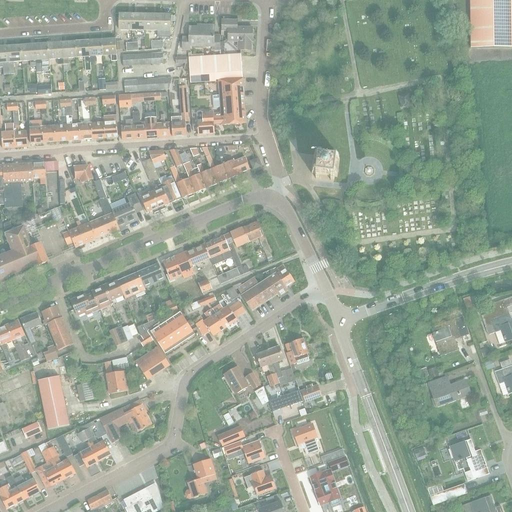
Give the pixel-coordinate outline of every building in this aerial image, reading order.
[(511,47),(511,0),(470,0),(471,48),(511,47)] [(132,31),(132,15),(119,15),(119,31),(132,31)] [(145,15),(132,15),(132,31),(144,31),(145,15)] [(157,15),(145,15),(144,31),(157,31),(157,15)] [(157,15),(157,31),(170,32),(170,15),(157,15)] [(252,42),(252,28),(237,28),(237,21),(222,21),(221,31),(228,31),(228,42),(240,42),(240,50),(251,51),(251,42),(252,42)] [(219,51),(219,36),(213,36),(213,27),(201,27),(201,28),(190,28),(190,38),(183,38),(183,50),(189,50),(189,46),(213,47),(212,51),(219,51)] [(102,40),(104,56),(111,56),(111,62),(117,61),(115,39),(102,40)] [(102,40),(89,41),(91,63),(96,63),(96,57),(104,56),(102,40)] [(89,41),(76,42),(77,58),(85,57),(86,71),(91,71),(91,63),(89,41)] [(68,58),(77,58),(76,42),(61,43),(63,65),(69,65),(68,58)] [(48,44),(49,60),(57,59),(58,66),(63,65),(61,43),(48,44)] [(34,45),(36,67),(36,73),(42,73),(41,60),(49,60),(48,44),(34,45)] [(36,67),(34,45),(21,46),(22,62),(30,61),(30,67),(36,67)] [(21,46),(7,47),(9,75),(14,75),(14,62),(22,62),(21,46)] [(3,76),(9,75),(7,47),(0,47),(0,63),(3,63),(3,76)] [(241,55),(189,58),(190,84),(215,82),(215,81),(219,80),(221,113),(213,114),(213,112),(201,113),(200,112),(198,112),(196,114),(197,121),(198,136),(214,134),(214,125),(222,124),(222,125),(245,124),(241,55)] [(169,90),(172,78),(159,79),(160,91),(169,90)] [(185,122),(189,122),(186,86),(179,87),(181,117),(171,118),(172,137),(186,136),(185,122)] [(167,93),(155,94),(155,102),(160,101),(160,98),(167,98),(167,93)] [(399,97),(401,108),(410,107),(408,95),(399,97)] [(132,108),(131,103),(131,96),(119,96),(119,109),(132,108)] [(103,105),(115,105),(114,97),(102,98),(103,105)] [(40,110),(40,102),(35,103),(35,110),(34,110),(35,128),(32,128),(32,124),(29,124),(30,145),(43,144),(42,128),(40,110)] [(132,120),(134,140),(146,139),(145,122),(140,123),(139,113),(132,113),(132,120)] [(104,123),(105,139),(117,139),(116,117),(116,115),(103,116),(104,123)] [(157,125),(157,138),(170,138),(169,124),(164,124),(164,115),(161,115),(161,124),(157,125)] [(146,139),(157,138),(157,125),(156,118),(145,119),(145,122),(146,139)] [(80,141),(79,125),(70,126),(69,124),(72,123),(72,119),(66,119),(67,126),(68,142),(80,141)] [(134,140),(132,120),(125,121),(126,127),(121,127),(122,141),(134,140)] [(91,124),(92,140),(105,139),(104,123),(91,124)] [(92,140),(91,124),(79,125),(80,141),(92,140)] [(14,133),(13,125),(5,125),(5,133),(1,134),(2,150),(15,149),(14,133)] [(68,142),(67,126),(54,127),(55,143),(68,142)] [(42,128),(43,144),(55,143),(54,127),(42,128)] [(26,132),(14,133),(15,149),(28,148),(26,132)] [(215,147),(222,165),(228,180),(239,175),(239,173),(249,169),(246,160),(235,164),(233,160),(226,163),(223,155),(226,154),(223,147),(215,147)] [(202,148),(211,169),(217,184),(228,180),(222,165),(215,168),(212,163),(213,162),(207,148),(202,148)] [(190,149),(193,158),(199,155),(197,149),(190,149)] [(177,150),(170,150),(177,167),(183,164),(177,150)] [(166,159),(163,151),(148,152),(154,165),(166,159)] [(339,162),(339,158),(337,158),(337,154),(333,154),(333,157),(322,156),(322,152),(318,151),(318,156),(313,155),(312,159),(317,160),(316,171),(311,170),(311,174),(315,175),(315,179),(319,179),(319,175),(327,176),(328,177),(330,177),(330,180),(333,181),(334,177),(337,177),(337,173),(335,173),(336,161),(339,162)] [(150,183),(159,179),(151,159),(142,163),(150,183)] [(253,169),(260,166),(257,159),(250,162),(253,169)] [(57,162),(30,164),(31,179),(40,179),(40,184),(45,183),(44,171),(58,170),(57,162)] [(189,162),(183,165),(184,166),(189,178),(195,193),(206,189),(200,174),(193,177),(191,172),(193,171),(189,162)] [(1,166),(4,205),(21,204),(20,182),(32,182),(31,179),(30,164),(1,166)] [(217,184),(211,169),(204,172),(201,165),(197,167),(200,174),(206,189),(217,184)] [(87,166),(73,167),(74,179),(79,179),(80,183),(92,179),(87,166)] [(174,166),(170,168),(173,176),(183,199),(188,197),(188,198),(194,196),(193,194),(195,193),(189,178),(180,182),(174,166)] [(114,184),(127,179),(124,173),(112,178),(114,184)] [(170,204),(181,199),(173,179),(161,184),(163,188),(170,204)] [(163,188),(140,197),(147,213),(152,211),(154,214),(165,209),(164,206),(170,204),(163,188)] [(112,212),(112,214),(118,228),(125,225),(125,224),(137,219),(135,214),(142,211),(135,195),(128,198),(130,204),(112,212)] [(105,213),(111,211),(106,198),(100,200),(105,213)] [(74,211),(83,207),(80,201),(72,204),(74,211)] [(118,228),(112,214),(90,223),(97,240),(119,230),(118,228)] [(97,240),(90,223),(82,226),(80,221),(76,222),(78,228),(85,244),(97,240)] [(241,228),(248,243),(259,239),(263,249),(268,247),(257,222),(241,228)] [(33,267),(47,262),(39,242),(34,244),(34,243),(30,242),(29,242),(22,226),(3,234),(11,251),(0,255),(0,280),(7,278),(7,276),(32,265),(33,267)] [(85,244),(78,228),(68,232),(73,243),(75,248),(85,244)] [(248,243),(241,228),(223,236),(230,252),(240,276),(250,272),(247,267),(242,269),(232,244),(234,243),(236,248),(244,245),(247,250),(250,248),(248,243)] [(67,245),(73,243),(68,232),(62,234),(67,245)] [(214,240),(220,256),(230,252),(223,236),(214,240)] [(204,244),(210,259),(211,263),(215,261),(214,258),(220,256),(214,240),(204,244)] [(210,259),(204,244),(185,252),(191,267),(210,259)] [(194,275),(191,267),(185,253),(162,262),(168,275),(166,276),(169,283),(175,281),(174,279),(182,275),(184,279),(194,275)] [(137,271),(138,272),(144,288),(165,279),(158,264),(147,268),(146,268),(137,271)] [(285,288),(295,282),(286,269),(285,269),(283,265),(276,269),(279,273),(276,275),(275,274),(259,285),(254,278),(237,289),(252,311),(277,295),(279,297),(287,292),(285,288)] [(144,288),(138,272),(118,281),(126,298),(145,290),(144,288)] [(208,280),(198,284),(202,294),(212,290),(208,280)] [(126,298),(118,281),(105,286),(113,305),(117,303),(115,299),(124,295),(125,298),(126,298)] [(93,291),(100,310),(101,310),(99,306),(107,302),(108,306),(113,305),(105,286),(93,291)] [(233,288),(227,292),(232,301),(239,297),(233,288)] [(100,310),(93,291),(92,291),(93,293),(86,296),(85,295),(79,297),(78,296),(72,298),(73,300),(71,300),(77,316),(85,312),(87,316),(100,310)] [(213,295),(205,299),(208,305),(216,301),(213,295)] [(505,343),(511,340),(511,319),(511,320),(506,308),(511,305),(511,297),(491,305),(494,312),(481,316),(485,327),(492,325),(499,345),(505,343)] [(208,305),(205,299),(197,303),(200,308),(208,305)] [(238,301),(228,307),(235,318),(246,311),(238,301)] [(175,304),(166,309),(168,314),(178,310),(175,304)] [(41,312),(45,320),(43,321),(45,325),(47,324),(58,351),(73,344),(57,306),(41,312)] [(215,314),(225,329),(237,321),(235,318),(228,307),(228,306),(223,310),(222,308),(218,310),(219,312),(215,314)] [(225,329),(215,314),(212,309),(204,314),(208,319),(203,322),(213,337),(225,329)] [(30,330),(42,325),(37,313),(21,320),(31,344),(35,342),(30,330)] [(165,354),(195,334),(182,315),(152,335),(165,354)] [(462,317),(454,320),(442,324),(444,330),(432,334),(440,357),(458,350),(455,340),(469,335),(462,317)] [(154,320),(143,325),(147,331),(149,330),(150,332),(158,327),(160,325),(156,319),(154,320)] [(6,325),(13,341),(22,361),(29,358),(22,342),(18,344),(17,339),(24,336),(18,321),(6,325)] [(6,325),(0,328),(0,341),(2,345),(7,359),(10,366),(14,365),(11,358),(5,344),(13,341),(6,325)] [(122,328),(128,341),(133,339),(128,326),(122,328)] [(109,332),(116,347),(122,345),(116,329),(109,332)] [(139,341),(143,348),(153,341),(147,331),(140,336),(142,339),(139,341)] [(299,372),(297,366),(309,361),(307,355),(308,355),(303,339),(285,345),(288,353),(285,354),(291,369),(293,374),(299,372)] [(47,362),(58,358),(53,346),(48,348),(50,352),(44,354),(47,362)] [(147,380),(170,366),(158,347),(135,362),(147,380)] [(280,387),(295,381),(293,374),(291,369),(281,372),(277,362),(283,360),(279,347),(268,351),(279,383),(280,387)] [(267,366),(271,376),(267,377),(270,386),(279,383),(268,351),(256,355),(261,368),(267,366)] [(112,361),(113,366),(128,363),(127,358),(112,361)] [(509,394),(511,393),(511,365),(494,372),(499,385),(504,383),(509,394)] [(253,389),(260,385),(253,373),(246,377),(246,378),(244,379),(237,367),(224,375),(235,394),(249,386),(248,386),(250,385),(253,389)] [(106,374),(110,394),(127,391),(123,372),(112,373),(106,374)] [(38,381),(48,430),(69,426),(59,376),(38,381)] [(466,381),(450,386),(446,377),(428,383),(437,407),(471,395),(466,381)] [(93,400),(90,384),(76,387),(80,403),(93,400)] [(301,392),(305,403),(322,397),(318,385),(313,387),(312,385),(306,387),(307,389),(301,392)] [(287,407),(303,401),(299,391),(284,397),(287,407)] [(272,412),(287,407),(284,397),(268,402),(272,412)] [(100,422),(106,433),(112,444),(123,438),(118,427),(128,422),(129,424),(133,422),(138,432),(152,425),(146,413),(147,413),(139,399),(99,419),(100,422)] [(0,422),(9,419),(3,404),(0,404),(0,422)] [(98,438),(106,433),(100,422),(95,424),(99,431),(95,433),(98,438)] [(37,423),(23,430),(27,439),(42,433),(37,423)] [(312,425),(293,432),(298,445),(302,443),(306,456),(319,451),(315,439),(317,438),(312,425)] [(88,440),(89,443),(99,461),(111,455),(104,441),(97,445),(89,428),(83,431),(88,440)] [(240,428),(218,437),(222,446),(244,437),(240,428)] [(82,444),(88,440),(83,431),(77,434),(82,444)] [(64,453),(70,449),(63,435),(56,439),(64,453)] [(474,480),(489,475),(480,450),(475,452),(470,440),(449,448),(454,463),(466,459),(474,480)] [(48,450),(55,464),(63,480),(76,473),(68,459),(62,463),(50,441),(44,444),(48,450)] [(242,447),(236,449),(239,457),(245,454),(248,464),(265,458),(259,441),(242,447)] [(99,461),(89,443),(87,444),(89,449),(74,456),(79,467),(84,464),(86,468),(99,461)] [(47,464),(36,470),(42,482),(47,479),(51,486),(63,480),(55,464),(48,450),(42,453),(46,461),(47,464)] [(26,452),(21,454),(31,474),(36,471),(34,468),(29,457),(26,452)] [(345,457),(329,463),(332,472),(348,466),(345,457)] [(198,480),(188,483),(190,490),(186,491),(185,495),(186,499),(189,500),(193,499),(207,494),(204,484),(209,483),(207,477),(215,474),(211,461),(193,466),(198,480)] [(251,475),(244,478),(248,489),(254,487),(257,496),(276,489),(271,475),(265,477),(263,471),(251,475)] [(322,474),(322,473),(311,477),(317,494),(316,494),(320,505),(328,502),(329,503),(330,502),(331,506),(340,503),(338,499),(339,499),(333,482),(334,482),(330,471),(322,474)] [(0,496),(7,509),(24,500),(17,487),(12,477),(7,479),(9,485),(0,489),(0,496)] [(22,485),(17,487),(24,500),(40,492),(33,479),(24,483),(22,479),(20,480),(22,485)] [(433,506),(467,494),(463,484),(430,496),(433,506)] [(147,489),(125,501),(129,507),(125,509),(127,511),(134,511),(136,511),(155,511),(157,511),(156,511),(164,511),(156,487),(148,492),(147,489)] [(91,511),(88,511),(99,511),(98,509),(103,508),(113,502),(107,491),(87,501),(91,511)] [(466,495),(448,501),(451,510),(469,504),(466,495)] [(469,504),(462,507),(463,511),(502,511),(500,507),(495,509),(490,497),(469,504)] [(261,511),(284,511),(281,502),(269,506),(269,504),(262,507),(262,508),(260,509),(261,511)]
